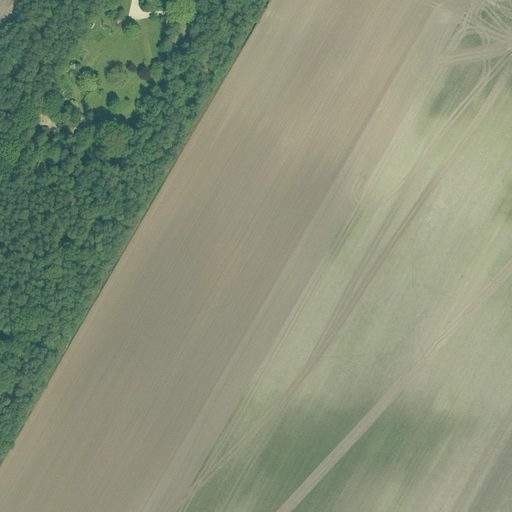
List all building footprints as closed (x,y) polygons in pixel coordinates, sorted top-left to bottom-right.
[(98,38),(98,27),(88,27),(89,38),(98,38)] [(116,74),(122,79),(129,72),(123,66),(116,74)] [(57,86),(54,93),(61,96),(64,88),(57,86)] [(82,149),(91,153),(95,143),(86,139),(82,149)] [(34,156),(33,164),(44,166),(45,158),(34,156)]
